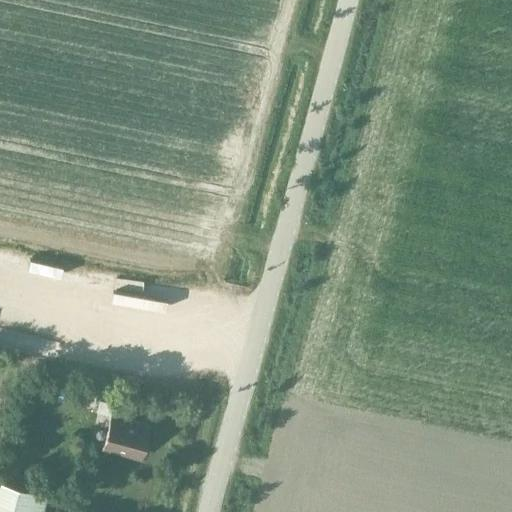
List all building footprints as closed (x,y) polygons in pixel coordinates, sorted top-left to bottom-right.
[(18,244),(18,253),(39,254),(39,245),(18,244)] [(0,327),(21,332),(24,318),(0,312),(0,327)] [(80,398),(94,402),(100,381),(85,377),(80,398)] [(109,413),(100,445),(136,455),(145,422),(109,413)] [(0,511),(37,511),(44,487),(0,475),(0,511)]
